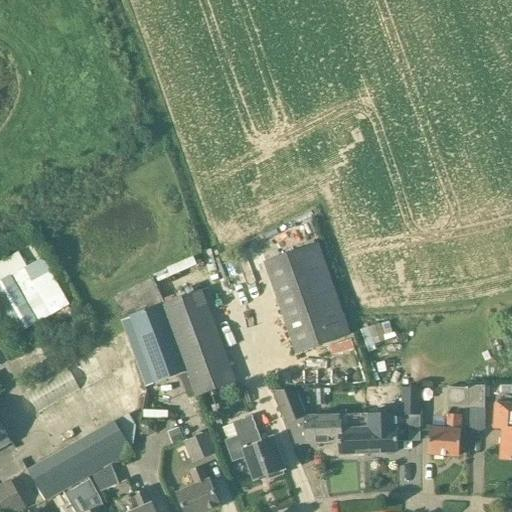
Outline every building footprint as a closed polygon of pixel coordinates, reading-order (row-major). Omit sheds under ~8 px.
[(38,242),(0,259),(0,297),(17,333),(69,308),(38,242)] [(319,244),(263,263),(296,355),(351,336),(319,244)] [(122,321),(129,318),(144,356),(137,358),(148,387),(187,373),(164,305),(153,278),(113,295),(122,321)] [(187,373),(187,374),(196,398),(237,383),(208,305),(202,291),(164,305),(187,373)] [(35,409),(79,390),(70,368),(25,387),(35,409)] [(446,407),(470,408),(471,386),(469,386),(469,389),(447,387),(446,407)] [(485,386),(471,386),(470,408),(484,409),(485,386)] [(401,388),(401,416),(420,416),(421,388),(401,388)] [(305,445),(339,444),(340,455),(369,454),(367,416),(342,417),(342,414),(306,415),(296,390),(273,391),(286,424),(304,418),(305,445)] [(511,403),(495,402),(493,429),(503,430),(501,461),(511,461),(511,403)] [(396,415),(367,416),(369,454),(398,453),(397,427),(396,427),(396,415)] [(274,440),(262,444),(252,416),(233,423),(238,436),(225,441),(232,462),(246,457),(254,480),(284,470),(274,440)] [(0,423),(0,449),(11,443),(0,423)] [(461,431),(430,429),(428,455),(459,457),(461,431)] [(217,454),(208,432),(184,442),(193,464),(217,454)] [(205,511),(220,506),(210,481),(203,465),(188,471),(195,487),(178,494),(185,511),(205,511)] [(120,485),(112,466),(93,476),(100,493),(120,485)] [(0,505),(3,511),(23,511),(28,509),(10,479),(0,485),(0,505)] [(154,511),(152,504),(145,489),(115,502),(119,511),(154,511)]
